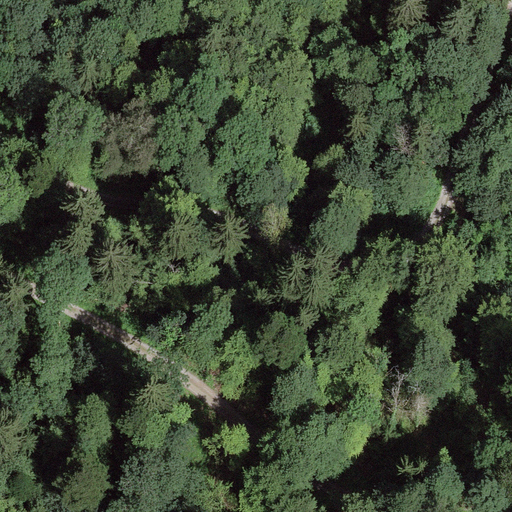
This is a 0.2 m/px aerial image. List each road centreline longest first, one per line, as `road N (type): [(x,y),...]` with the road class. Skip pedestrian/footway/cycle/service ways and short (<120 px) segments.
road 1 (track): [(511,9),(462,158),(426,231),(391,264),(348,262),(192,207),(110,204),(75,192),(0,142)]
road 2 (track): [(0,271),(143,345),(302,477),(397,511)]
